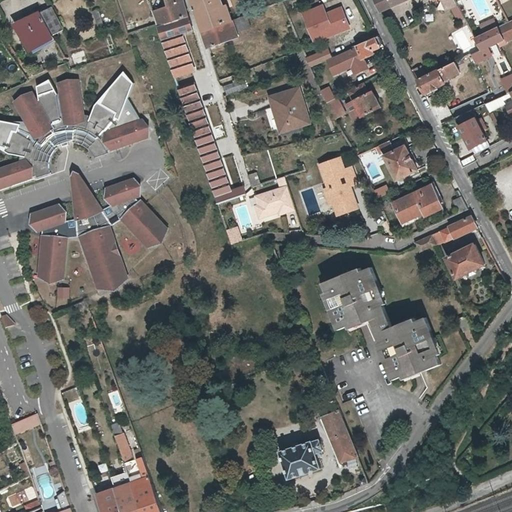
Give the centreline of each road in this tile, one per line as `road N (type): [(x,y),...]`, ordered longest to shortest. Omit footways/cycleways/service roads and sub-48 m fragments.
road 1 (residential): [(312,511),(355,499),(389,476),(511,305)]
road 2 (unclassified): [(84,511),(48,384),(0,266)]
road 3 (residential): [(478,208),(370,0)]
road 4 (residential): [(478,208),(399,245),(276,235)]
road 5 (unclassified): [(188,0),(249,194)]
road 6 (unclassified): [(0,208),(148,158)]
